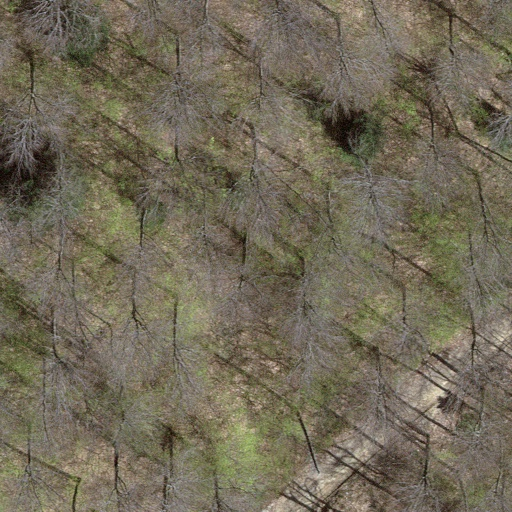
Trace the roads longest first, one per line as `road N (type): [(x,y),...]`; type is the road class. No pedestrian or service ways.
road 1 (track): [(511,16),(301,83),(0,122)]
road 2 (track): [(300,511),(358,472),(511,335)]
